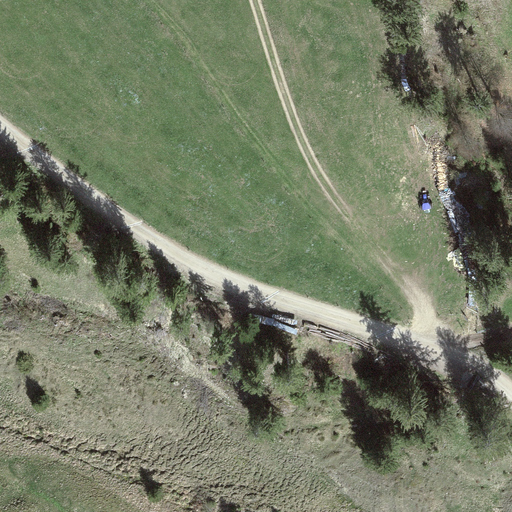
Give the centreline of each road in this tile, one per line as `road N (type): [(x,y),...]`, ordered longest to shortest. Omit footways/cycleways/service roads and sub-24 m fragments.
road 1 (track): [(0,125),(95,201),(207,267),(441,346)]
road 2 (track): [(255,0),(306,153),(388,261)]
